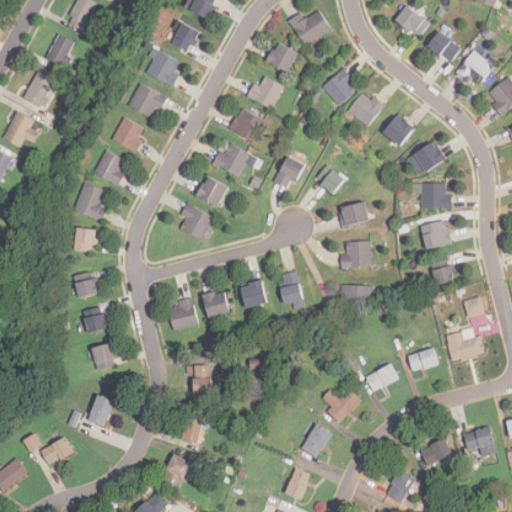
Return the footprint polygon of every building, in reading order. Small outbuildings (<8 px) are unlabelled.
[(89,0),(98,5),(83,32),(71,25),(75,19),(72,17),(80,0),(89,0)] [(214,0),(211,4),(215,7),(207,21),(190,11),(196,0),(214,0)] [(496,0),(494,8),(477,2),(477,0),(496,0)] [(421,36),(400,21),(411,5),(433,20),(421,36)] [(289,23),(301,15),(306,22),(318,13),(331,30),(306,47),(289,23)] [(201,33),(195,47),(190,45),(188,51),(174,45),(183,25),(201,33)] [(452,62),(443,54),(439,59),(427,49),(439,34),(460,51),(452,62)] [(61,36),(76,44),(69,57),(74,59),(70,67),(65,64),(64,68),(48,60),(61,36)] [(287,75),(266,64),(272,51),(275,53),(279,46),(297,56),(287,75)] [(180,62),(175,73),(181,76),(175,88),(149,74),(160,52),(180,62)] [(481,85),(472,78),(469,82),(458,74),(474,53),(494,68),(481,85)] [(338,108),(322,89),(344,70),(352,81),(349,87),(355,94),(338,108)] [(40,74),(56,82),(47,99),(50,101),(46,109),(27,99),(40,74)] [(251,96),(257,84),(263,86),(267,79),(285,87),(276,107),(251,96)] [(491,93),(511,79),(511,80),(511,108),(500,117),(494,108),(499,104),(491,93)] [(156,109),(150,120),(128,107),(141,85),(167,100),(160,111),(156,109)] [(362,96),(371,104),(375,99),(385,106),(369,128),(349,113),(362,96)] [(234,130),(245,109),(265,120),(255,141),(234,130)] [(19,114),(36,122),(23,149),(6,140),(19,114)] [(136,156),(112,142),(124,120),(143,130),(137,140),(143,143),(136,156)] [(396,120),(403,125),(405,123),(413,129),(399,149),(384,137),(396,120)] [(216,164),(222,151),(229,154),(232,145),(251,153),(241,175),(216,164)] [(445,162),(426,174),(415,156),(432,145),(436,152),(439,151),(445,162)] [(281,151),(277,156),(273,154),(277,148),(281,151)] [(0,153),(14,161),(0,185),(0,153)] [(125,164),(119,174),(125,177),(117,189),(94,174),(107,153),(125,164)] [(305,167),(298,182),(293,179),(289,189),(277,183),(289,159),(305,167)] [(37,174),(32,171),(34,166),(40,169),(37,174)] [(324,187),(327,182),(321,178),(329,167),(347,179),(336,195),(324,187)] [(198,196),(203,185),(207,186),(210,180),(228,188),(220,206),(198,196)] [(423,184),(447,185),(447,197),(453,198),(453,212),(422,210),(423,184)] [(105,193),(99,209),(106,212),(101,225),(73,214),(85,185),(105,193)] [(346,227),(341,209),(364,203),(369,221),(346,227)] [(183,230),(189,219),(183,216),(189,204),(214,219),(202,241),(183,230)] [(28,216),(24,223),(13,217),(16,210),(28,216)] [(453,247),(427,253),(421,230),(444,224),(447,234),(450,234),(453,247)] [(92,255),(73,253),(75,232),(94,233),(92,255)] [(342,268),(341,254),(347,254),(346,244),(370,242),(372,266),(342,268)] [(456,284),(437,288),(431,266),(446,262),(448,269),(452,268),(456,284)] [(282,291),(290,289),(286,277),(298,273),(306,301),(287,307),(282,291)] [(97,297),(78,302),(74,287),(77,287),(75,278),(91,274),(97,297)] [(239,293),(249,290),(248,287),(260,283),(267,306),(245,312),(239,293)] [(339,306),(340,294),(342,294),(343,287),(374,289),(373,307),(339,306)] [(459,297),(457,291),(465,289),(466,295),(459,297)] [(202,298),(214,295),(215,298),(224,296),(229,315),(207,321),(202,298)] [(471,319),(466,303),(481,298),(486,314),(471,319)] [(168,312),(180,309),(179,303),(192,300),(199,326),(174,332),(168,312)] [(81,314),(101,310),(107,333),(87,337),(81,314)] [(464,363),(454,362),(450,346),(483,338),(486,354),(479,356),(464,363)] [(96,374),(91,352),(109,348),(114,369),(96,374)] [(415,373),(410,358),(436,350),(440,365),(415,373)] [(252,370),(252,360),(268,359),(268,369),(252,370)] [(376,393),(368,379),(391,366),(399,381),(376,393)] [(213,395),(196,394),(197,367),(213,367),(213,395)] [(342,424),(329,413),(333,408),(324,400),(331,391),(342,400),(350,390),(362,400),(342,424)] [(100,397),(117,403),(110,422),(108,421),(106,427),(91,423),(100,397)] [(199,445),(183,440),(191,414),(207,419),(199,445)] [(15,420),(20,417),(24,424),(19,427),(15,420)] [(319,459),(304,450),(319,426),(335,435),(325,448),(319,459)] [(470,452),(466,436),(491,429),(495,445),(470,452)] [(31,452),(25,442),(37,435),(43,446),(31,452)] [(67,440),(74,454),(51,467),(43,453),(67,440)] [(429,468),(422,452),(447,440),(454,456),(429,468)] [(180,489),(164,481),(177,456),(193,464),(180,489)] [(241,468),(235,465),(238,457),(244,460),(241,468)] [(30,474),(5,493),(0,486),(0,473),(19,460),(30,474)] [(304,501),(288,495),(298,470),(314,476),(304,501)] [(403,504),(388,494),(402,470),(418,480),(403,504)] [(476,501),(473,491),(480,489),(482,499),(476,501)] [(164,511),(139,511),(147,505),(158,495),(169,508),(164,511)]
